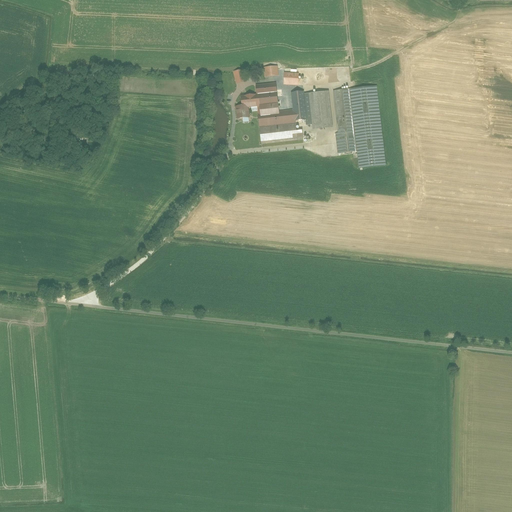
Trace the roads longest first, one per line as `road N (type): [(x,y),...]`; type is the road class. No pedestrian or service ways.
road 1 (residential): [(86,305),(511,351)]
road 2 (residential): [(86,305),(184,218),(227,153),(234,98),(253,81)]
